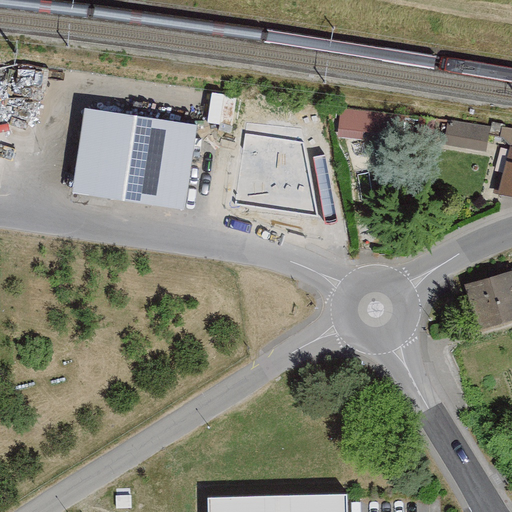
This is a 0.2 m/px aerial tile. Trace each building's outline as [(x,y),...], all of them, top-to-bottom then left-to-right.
[(197,117),(84,102),(72,190),(186,205),(197,117)] [(340,132),(392,132),(392,109),(340,110),(340,132)] [(488,153),(492,128),(451,122),(447,147),(488,153)] [(304,131),(249,125),(243,173),(299,179),(304,131)] [(511,134),(502,193),(511,194),(511,134)] [(511,274),(465,287),(479,336),(511,326),(511,274)] [(347,511),(347,494),(219,498),(219,511),(347,511)]
